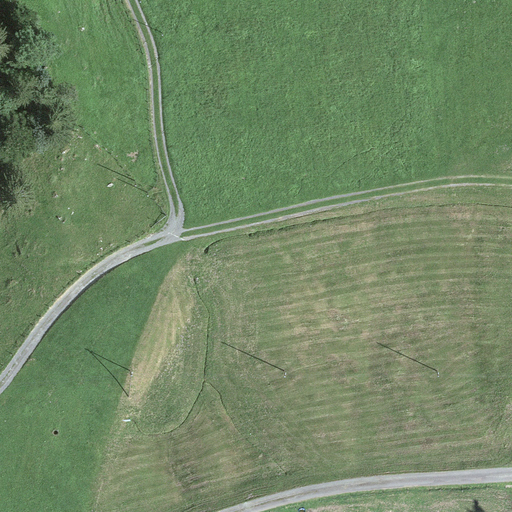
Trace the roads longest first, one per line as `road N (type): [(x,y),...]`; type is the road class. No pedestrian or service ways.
road 1 (track): [(511,199),(421,199),(174,232)]
road 2 (track): [(235,511),(367,482),(511,474)]
road 3 (track): [(174,232),(143,0)]
road 4 (track): [(0,377),(75,282),(174,232)]
